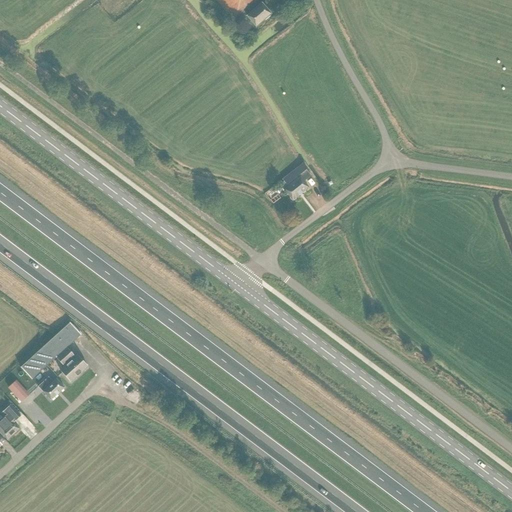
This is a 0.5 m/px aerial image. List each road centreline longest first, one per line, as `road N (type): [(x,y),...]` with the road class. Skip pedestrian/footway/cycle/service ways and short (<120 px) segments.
road 1 (motorway): [(419,511),(0,194)]
road 2 (motorway): [(0,245),(350,511)]
road 3 (tertiary): [(511,493),(238,287)]
road 4 (unclassified): [(262,261),(0,63)]
road 5 (unclassified): [(511,449),(262,261)]
road 6 (tertiary): [(238,287),(0,104)]
road 7 (track): [(126,402),(283,511)]
road 8 (unclassified): [(396,153),(316,0)]
road 9 (unclassified): [(262,261),(396,153)]
road 10 (unclassified): [(0,476),(91,391),(126,402)]
